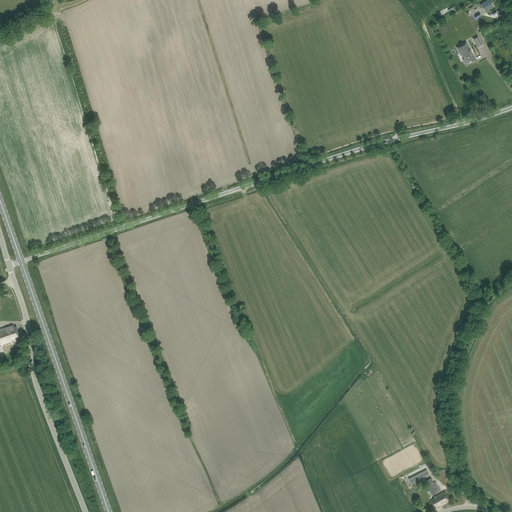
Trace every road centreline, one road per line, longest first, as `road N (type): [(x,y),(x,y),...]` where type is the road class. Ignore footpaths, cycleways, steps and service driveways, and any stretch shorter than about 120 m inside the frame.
road 1 (unclassified): [(21,261),(338,155),(511,107)]
road 2 (primary): [(108,511),(21,261)]
road 3 (unclassified): [(85,511),(37,389),(13,280)]
road 4 (track): [(465,496),(450,394),(481,306),(511,280)]
